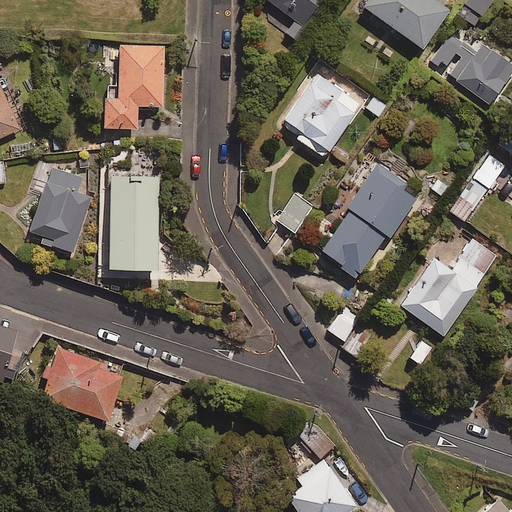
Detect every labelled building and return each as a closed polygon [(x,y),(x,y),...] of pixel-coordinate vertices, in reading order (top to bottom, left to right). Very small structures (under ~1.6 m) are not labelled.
[(316,0),(267,0),(299,23),(316,0)] [(361,0),(359,4),(418,46),(445,8),(433,0),(361,0)] [(498,4),(493,0),(466,0),(485,18),(498,4)] [(307,32),(293,20),(284,31),(298,42),(307,32)] [(435,65),(439,60),(451,68),(447,74),(485,102),(511,66),(511,65),(480,42),(473,51),(448,32),(427,60),(435,65)] [(161,45),(116,43),(115,85),(100,85),(99,126),(133,127),(133,104),(160,105),(161,45)] [(357,104),(314,72),(279,120),(296,132),(293,136),(320,155),(357,104)] [(0,134),(16,127),(0,90),(0,134)] [(387,103),(372,93),(361,108),(377,119),(387,103)] [(511,123),(498,143),(511,153),(511,123)] [(503,165),(488,154),(447,209),(462,220),(503,165)] [(387,235),(415,197),(402,188),(404,184),(375,163),(343,207),(346,210),(382,236),(384,233),(387,235)] [(79,177),(41,164),(36,179),(41,181),(25,229),(41,234),(39,241),(69,251),(88,196),(74,191),(79,177)] [(157,167),(136,166),(136,171),(105,170),(100,265),(152,267),(157,167)] [(511,174),(501,190),(511,197),(511,174)] [(312,206),(295,193),(276,219),(292,232),(312,206)] [(382,236),(346,210),(318,249),(353,274),(382,236)] [(495,255),(471,238),(449,269),(431,256),(397,304),(440,334),(495,255)] [(358,321),(347,311),(330,331),(341,340),(358,321)] [(0,370),(14,330),(0,325),(0,370)] [(99,361),(55,345),(37,395),(103,418),(119,373),(98,365),(99,361)] [(333,444),(308,418),(293,433),(318,458),(333,444)] [(294,511),(342,511),(353,504),(322,459),(295,478),(297,481),(281,492),(294,511)] [(507,511),(496,499),(481,511),(507,511)]
